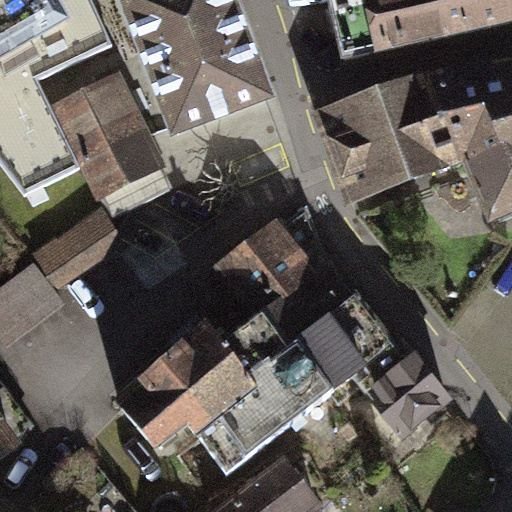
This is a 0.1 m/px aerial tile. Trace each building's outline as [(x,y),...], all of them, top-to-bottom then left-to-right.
[(0,0),(0,167),(26,201),(81,175),(40,87),(114,53),(89,0),(0,0)] [(233,0),(114,0),(115,0),(173,152),(277,112),(233,0)] [(511,0),(366,0),(329,8),(340,55),(344,75),(511,37),(511,0)] [(511,69),(427,84),(463,176),(467,174),(491,236),(511,227),(511,69)] [(168,175),(122,78),(53,111),(99,208),(105,205),(113,222),(173,194),(165,177),(168,175)] [(463,176),(427,84),(314,123),(347,218),(362,212),(388,203),(463,176)] [(309,210),(219,277),(257,328),(331,272),(309,210)] [(109,224),(102,213),(32,258),(57,296),(127,251),(118,238),(109,224)] [(65,310),(34,267),(0,292),(0,341),(7,352),(65,310)] [(331,272),(257,328),(222,354),(250,389),(301,355),(338,407),(358,392),(401,355),(359,301),(355,304),(331,272)] [(209,337),(116,415),(157,469),(190,442),(200,455),(205,451),(231,490),(338,407),(301,355),(250,389),(222,354),(209,337)] [(401,355),(358,392),(403,453),(456,411),(409,349),(401,355)] [(35,431),(0,382),(0,473),(25,456),(20,449),(35,431)] [(322,511),(286,463),(220,511),(322,511)]
